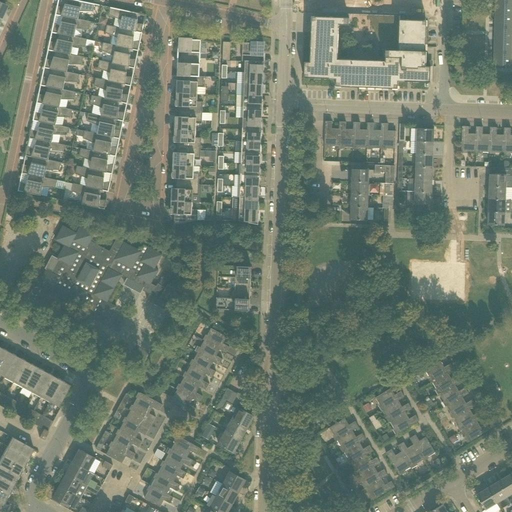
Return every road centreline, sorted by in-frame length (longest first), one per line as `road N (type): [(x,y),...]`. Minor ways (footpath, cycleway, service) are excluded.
road 1 (residential): [(159,1),(115,207),(159,216),(168,3)]
road 2 (residential): [(268,511),(283,102)]
road 3 (residential): [(36,508),(30,493),(94,376),(0,325)]
road 4 (residential): [(0,198),(47,0)]
road 5 (residential): [(442,108),(283,102)]
